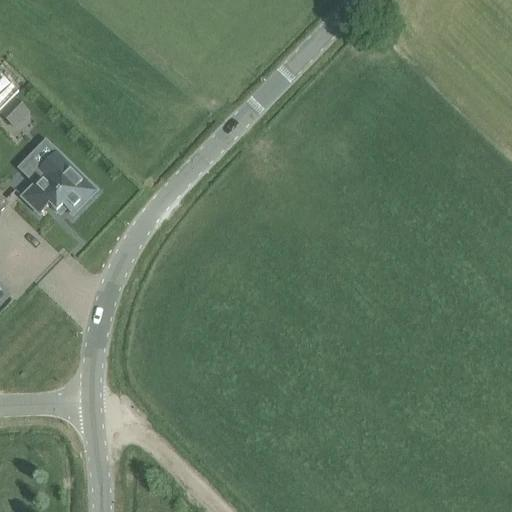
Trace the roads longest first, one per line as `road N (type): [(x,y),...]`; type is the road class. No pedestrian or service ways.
road 1 (unclassified): [(94,414),(94,331),(105,291),(178,189),(365,0)]
road 2 (track): [(94,414),(164,455),(217,511)]
